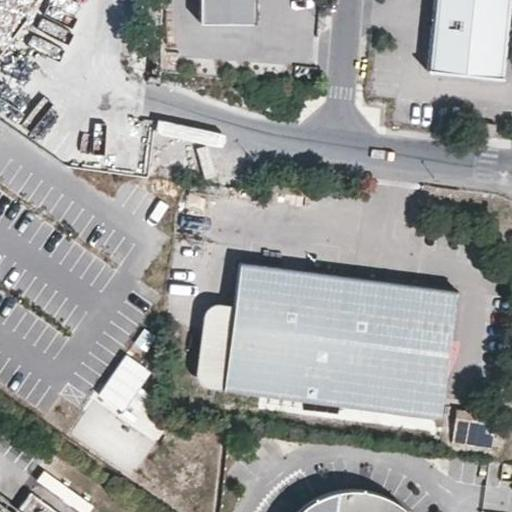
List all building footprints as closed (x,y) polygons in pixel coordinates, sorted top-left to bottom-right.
[(0,0),(0,89),(9,82),(22,81),(18,36),(9,25),(22,14),(0,15),(0,3),(37,0),(40,0),(43,26),(44,28),(50,27),(73,8),(66,0),(0,0)] [(200,0),(200,23),(255,21),(255,0),(200,0)] [(499,81),(510,0),(436,0),(426,71),(499,81)] [(467,122),(466,134),(496,135),(497,123),(467,122)] [(439,416),(456,288),(239,261),(234,307),(223,389),(439,416)] [(223,389),(234,307),(204,304),(194,386),(223,389)] [(149,373),(126,357),(100,394),(124,410),(149,373)] [(454,442),(490,442),(490,414),(454,414),(454,442)] [(412,511),(410,510),(406,506),(396,500),(386,495),(380,493),(374,492),(369,491),(357,490),(352,490),(346,491),(340,492),(335,493),(329,495),(324,497),(318,500),(314,503),(304,510),(301,511),(412,511)] [(11,511),(5,511),(0,508),(0,511),(50,511),(25,493),(11,511)]
